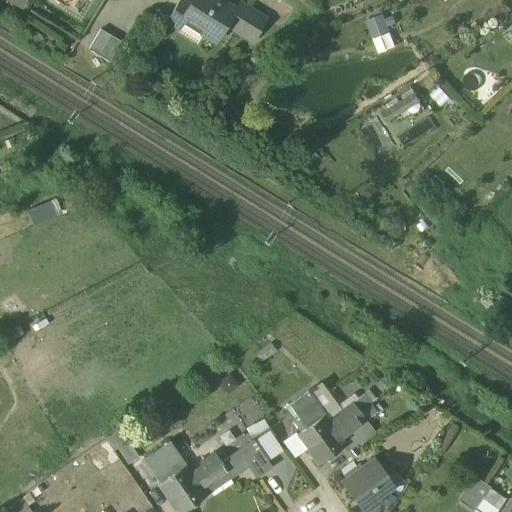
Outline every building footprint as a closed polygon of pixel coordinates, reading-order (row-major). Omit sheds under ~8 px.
[(33,0),(5,0),(26,13),(33,0)] [(184,0),(179,0),(166,22),(180,31),(188,17),(184,15),(191,4),(184,0)] [(234,11),(216,0),(193,0),(191,4),(184,15),(188,17),(204,27),(202,32),(216,41),(226,24),(253,40),(265,20),(247,9),(245,12),(237,7),(234,11)] [(374,34),(389,27),(382,12),(367,19),(374,34)] [(113,59),(122,37),(99,27),(90,49),(113,59)] [(414,94),(382,114),(388,124),(420,103),(414,94)] [(52,202),(30,207),(32,220),(55,216),(52,202)] [(327,415),(309,391),(290,405),(300,419),(299,420),(306,430),(298,436),(308,450),(359,412),(352,402),(329,420),(326,416),(327,415)] [(363,395),(352,402),(359,412),(370,404),(363,395)] [(370,404),(359,412),(366,421),(377,413),(370,404)] [(359,412),(308,450),(318,464),(346,444),(342,439),(366,421),(359,412)] [(139,458),(121,432),(107,442),(114,451),(117,449),(128,465),(139,458)] [(272,466),(254,440),(241,449),(251,464),(259,475),(272,466)] [(185,465),(169,442),(143,460),(159,484),(158,484),(168,499),(221,462),(214,452),(202,461),(203,461),(189,470),(186,465),(185,465)] [(221,462),(168,499),(177,511),(181,511),(207,494),(203,489),(228,472),(231,477),(251,464),(241,449),(240,449),(221,462)] [(373,461),(344,483),(365,511),(369,509),(368,509),(380,500),(378,497),(390,488),(392,487),(373,461)] [(474,478),(459,501),(472,509),(474,510),(488,488),(474,478)] [(390,488),(378,497),(380,500),(368,509),(369,509),(370,511),(389,511),(398,499),(390,488)] [(490,488),(474,510),(476,511),(495,511),(504,499),(490,488)] [(32,511),(23,498),(3,511),(32,511)]
